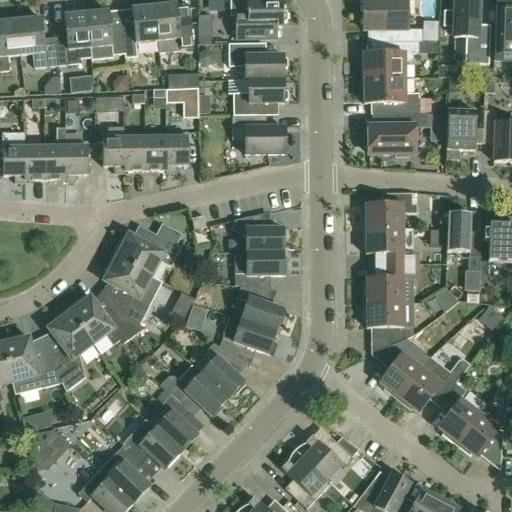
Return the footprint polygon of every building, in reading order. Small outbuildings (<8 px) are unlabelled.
[(234,18),(235,41),(259,41),(259,28),(283,27),(283,23),(286,22),(286,15),(282,13),(282,3),(264,3),(262,0),(251,0),(250,3),(247,3),(245,0),(230,0),(230,18),(234,18)] [(385,45),(391,45),(418,44),(422,44),(422,31),(407,31),(406,0),(385,0),(363,0),(363,32),(385,32),(385,45)] [(135,46),(157,43),(153,8),(150,9),(149,4),(134,6),(135,10),(131,11),(133,31),(122,33),(124,56),(125,60),(137,59),(135,46)] [(454,29),(453,40),(466,40),(465,66),(488,67),(490,27),(478,27),(479,5),(454,4),(454,13),(443,13),(443,29),(454,29)] [(153,8),(157,43),(158,55),(180,53),(180,51),(192,49),(189,26),(178,27),(175,6),(153,8)] [(495,7),(493,63),(509,64),(509,63),(511,62),(511,8),(495,7)] [(113,58),(124,56),(122,33),(110,34),(108,13),(105,13),(105,9),(87,11),(87,15),(86,15),(90,60),(91,60),(91,62),(113,60),(113,58)] [(54,40),(57,68),(80,66),(80,62),(90,60),(86,15),(84,16),(84,12),(66,13),(66,17),(64,18),(66,38),(54,40)] [(16,23),(20,58),(33,56),(34,71),(57,68),(54,40),(42,41),(40,20),(37,20),(37,17),(20,19),(20,22),(16,23)] [(0,74),(9,73),(7,59),(20,58),(16,23),(13,23),(12,19),(0,20),(0,74)] [(211,34),(198,34),(198,46),(211,46),(211,34)] [(418,44),(391,45),(391,56),(363,56),(363,81),(404,80),(404,65),(410,65),(413,62),(413,56),(418,56),(418,44)] [(244,82),(283,82),(283,71),(286,69),(286,62),(283,60),(283,58),(256,58),(256,46),(228,46),(228,69),(244,69),(244,82)] [(392,117),(400,117),(419,116),(419,96),(404,96),(404,80),(363,81),(364,106),(391,106),(392,117)] [(232,96),(233,118),(257,118),(257,106),(283,106),(283,103),(287,101),(287,94),(283,92),(283,82),(244,82),(244,83),(247,83),(247,93),(245,96),(232,96)] [(197,91),(185,91),(185,99),(197,99),(197,91)] [(165,92),(153,92),(153,100),(165,100),(165,92)] [(144,97),(132,97),(132,106),(144,106),(144,97)] [(44,102),(44,110),(56,110),(56,101),(44,101),(44,102)] [(44,110),(44,102),(32,102),(32,110),(44,110)] [(447,113),(445,162),(458,163),(459,153),(474,153),(474,146),(482,146),(482,139),(482,131),(475,131),(475,114),(471,114),(469,111),(465,109),(457,109),(453,110),(451,113),(447,113)] [(496,113),(483,112),(482,131),(482,139),(494,140),(493,164),(511,164),(511,126),(495,125),(496,113)] [(419,116),(400,117),(401,129),(368,129),(368,135),(364,138),(364,148),(368,150),(368,156),(395,156),(395,159),(408,159),(409,156),(413,156),(413,130),(426,130),(426,116),(419,116)] [(233,118),(231,118),(232,142),(244,141),(244,157),(284,156),(284,130),(258,130),(258,118),(257,118),(233,118)] [(105,136),(102,136),(102,169),(114,169),(114,176),(124,176),(124,135),(123,136),(123,129),(108,130),(105,136)] [(45,183),(65,183),(65,185),(66,185),(65,130),(55,131),(56,145),(44,145),(45,183)] [(65,130),(66,185),(76,185),(75,178),(87,178),(87,144),(65,144),(65,130)] [(124,135),(124,176),(125,176),(124,174),(145,174),(144,135),(124,135)] [(144,135),(145,174),(165,173),(165,175),(166,175),(165,135),(144,135)] [(165,135),(166,175),(176,175),(176,168),(187,168),(187,135),(165,135)] [(24,185),(24,145),(2,145),(2,147),(0,146),(0,171),(2,172),(2,179),(14,179),(14,185),(24,185)] [(24,145),(24,185),(24,183),(45,183),(44,145),(44,149),(24,150),(24,145)] [(362,214),(362,232),(403,231),(403,216),(416,216),(416,206),(365,207),(365,214),(362,214)] [(470,216),(448,215),(446,254),(469,255),(470,216)] [(203,218),(191,221),(194,232),(206,230),(203,218)] [(489,218),(488,264),(511,264),(511,218),(507,218),(507,219),(489,218)] [(246,255),(282,254),(282,245),(285,245),(285,230),(250,231),(249,219),(234,222),(234,234),(246,234),(246,255)] [(369,269),(388,269),(413,268),(413,231),(403,231),(362,232),(363,249),(365,249),(365,257),(368,257),(369,269)] [(128,236),(115,260),(151,279),(164,255),(170,259),(176,248),(153,236),(148,247),(128,236)] [(234,288),(240,289),(250,289),(250,279),(285,278),(285,264),(282,264),(282,254),(246,255),(234,255),(234,288)] [(479,274),(480,259),(468,259),(467,273),(479,274)] [(123,294),(116,308),(139,328),(154,300),(143,294),(151,279),(115,260),(103,283),(123,294)] [(363,306),(404,305),(404,290),(413,290),(413,268),(388,269),(369,269),(369,281),(365,281),(366,288),(363,288),(363,306)] [(247,304),(241,322),(275,334),(278,325),(281,326),(286,313),(252,301),(256,290),(250,289),(240,289),(236,300),(247,304)] [(139,328),(116,308),(103,317),(90,299),(68,315),(93,347),(106,337),(113,347),(120,342),(123,346),(143,331),(139,328)] [(413,338),(414,337),(414,330),(404,330),(404,305),(363,306),(364,323),(366,323),(366,331),(389,331),(389,348),(370,356),(371,357),(407,340),(413,338)] [(60,349),(49,358),(61,386),(66,394),(85,380),(79,357),(93,347),(68,315),(47,331),(60,349)] [(219,349),(233,356),(237,346),(270,358),(275,344),(272,343),(275,334),(241,322),(229,318),(223,338),(219,349)] [(383,392),(397,403),(421,371),(409,362),(415,354),(407,348),(404,342),(414,338),(414,337),(413,338),(407,340),(371,357),(376,355),(392,367),(378,385),(384,390),(383,392)] [(49,358),(34,361),(28,339),(18,342),(17,338),(1,341),(12,385),(15,397),(61,386),(49,358)] [(0,414),(1,414),(0,408),(0,388),(12,385),(1,341),(0,341),(0,414)] [(192,368),(227,401),(233,394),(236,396),(246,386),(235,376),(246,364),(233,357),(233,356),(219,349),(213,346),(192,368)] [(421,371),(397,403),(410,413),(412,411),(418,416),(432,398),(441,405),(456,386),(455,385),(469,367),(463,362),(458,362),(449,374),(430,360),(421,371)] [(166,394),(170,398),(179,406),(187,397),(213,421),(222,410),(220,408),(227,401),(192,368),(178,383),(174,379),(168,379),(160,388),(166,394)] [(466,394),(456,386),(441,405),(451,413),(437,431),(443,435),(441,437),(455,448),(480,416),(460,401),(466,394)] [(170,415),(155,431),(181,455),(196,439),(180,423),(188,415),(179,406),(170,398),(162,407),(170,415)] [(480,416),(455,448),(469,458),(470,457),(476,461),(490,443),(501,452),(503,434),(480,416)] [(141,465),(149,457),(165,472),(181,455),(155,431),(146,441),(137,432),(122,448),(141,465)] [(305,446),(294,453),(330,487),(330,486),(327,483),(341,468),(344,471),(353,461),(336,445),(328,454),(311,439),(305,446)] [(122,448),(98,473),(133,506),(148,489),(132,474),(141,465),(122,448)] [(330,487),(294,453),(287,464),(281,471),(297,487),(289,495),(306,511),(330,487)] [(87,505),(92,499),(105,511),(126,511),(133,506),(98,473),(77,496),(87,505)] [(379,497),(367,490),(352,509),(357,511),(396,511),(399,507),(411,486),(391,475),(379,497)] [(434,511),(440,502),(421,491),(409,511),(408,511),(399,507),(396,511),(434,511)] [(273,511),(266,511),(264,509),(254,500),(247,507),(238,511),(284,511),(278,507),(273,511)] [(459,511),(460,511),(440,502),(434,511),(459,511)]
